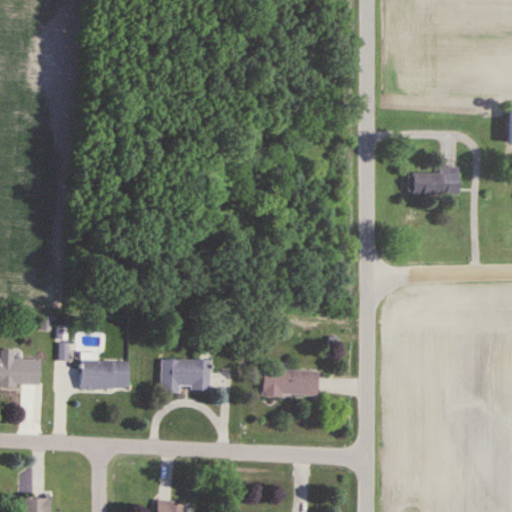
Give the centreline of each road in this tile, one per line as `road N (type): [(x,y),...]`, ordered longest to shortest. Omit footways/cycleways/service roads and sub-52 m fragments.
road 1 (residential): [(366,511),(368,0)]
road 2 (residential): [(367,455),(0,439)]
road 3 (residential): [(368,273),(511,270)]
